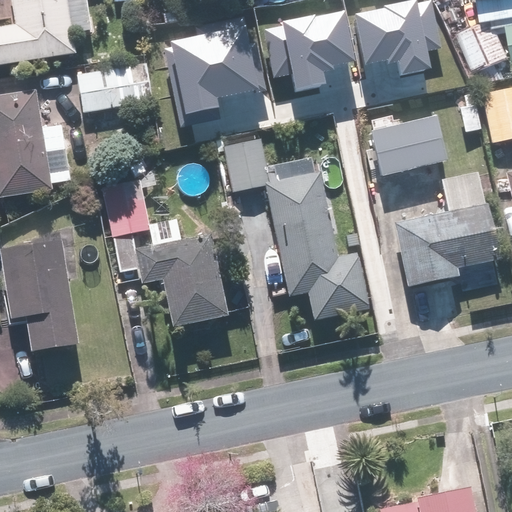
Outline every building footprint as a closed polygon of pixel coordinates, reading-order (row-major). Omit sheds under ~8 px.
[(11,0),(16,28),(0,30),(0,67),(76,57),(73,34),(91,31),(87,0),(111,0),(112,5),(135,2),(134,0),(11,0)] [(427,51),(443,48),(434,2),(416,5),(415,0),(411,0),(354,12),(364,62),(385,58),(386,66),(397,64),(400,76),(430,70),(427,51)] [(509,27),(511,26),(511,0),(476,0),(480,26),(494,24),(494,29),(509,27)] [(267,30),(277,76),(293,72),(297,91),(328,85),(326,73),(336,71),(335,62),(355,58),(345,8),(284,20),(285,26),(267,30)] [(165,51),(180,129),(224,120),(220,99),(261,91),(246,14),(195,24),(197,33),(171,37),(173,49),(165,51)] [(508,61),(492,24),(458,40),(480,90),(503,79),(497,66),(508,61)] [(139,67),(76,76),(82,116),(145,107),(139,67)] [(511,88),(481,94),(491,144),(511,140),(511,88)] [(63,127),(42,130),(37,92),(0,96),(0,200),(50,194),(49,186),(70,184),(63,127)] [(266,100),(236,105),(241,135),(272,129),(266,100)] [(435,118),(369,134),(380,179),(446,164),(435,118)] [(264,187),(270,186),(260,140),(222,148),(231,194),(264,187)] [(270,186),(264,187),(288,299),(306,295),(312,324),(369,312),(357,253),(337,257),(320,174),(314,176),(311,159),(272,167),(276,185),(270,186)] [(440,180),(442,191),(389,201),(406,288),(457,279),(459,292),(501,284),(480,173),(440,180)] [(166,244),(135,250),(132,236),(150,232),(138,181),(101,189),(119,276),(136,272),(139,286),(163,280),(173,329),(229,317),(210,234),(181,240),(176,215),(160,218),(166,244)] [(0,248),(0,276),(7,326),(26,324),(30,354),(76,348),(61,240),(0,248)] [(473,511),(469,488),(371,507),(371,511),(473,511)]
